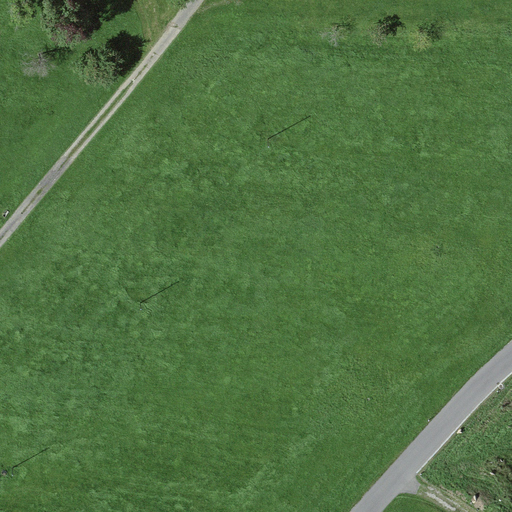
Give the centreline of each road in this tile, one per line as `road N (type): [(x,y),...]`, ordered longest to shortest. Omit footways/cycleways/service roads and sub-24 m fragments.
road 1 (track): [(0,242),(196,0)]
road 2 (tertiary): [(511,359),(368,511)]
